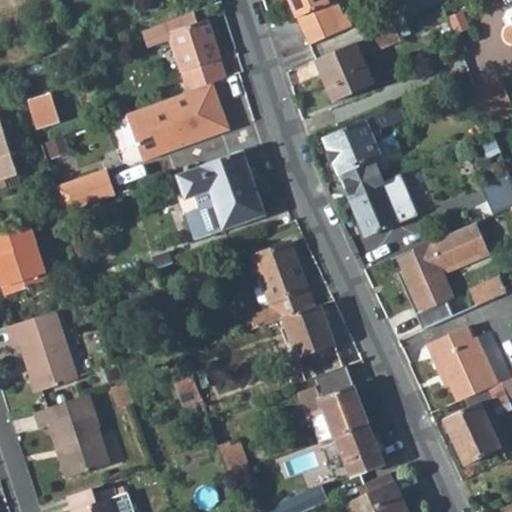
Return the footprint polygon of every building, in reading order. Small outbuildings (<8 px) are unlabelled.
[(288,0),(307,44),(340,30),(327,0),(288,0)] [(343,15),(336,0),(327,0),(340,30),(350,26),(345,14),(343,15)] [(473,7),(457,14),(464,31),(480,24),(473,7)] [(505,28),(511,25),(511,9),(503,13),(501,19),(505,28)] [(221,57),(207,19),(188,25),(184,14),(164,21),(168,32),(187,90),(212,81),(225,77),(226,77),(219,58),(221,57)] [(511,25),(505,28),(499,31),(496,34),(494,37),(494,41),(495,43),(498,45),(501,47),(507,46),(511,44),(511,25)] [(390,46),(384,32),(315,61),(333,104),(374,86),(362,58),(390,46)] [(473,89),(489,125),(511,115),(511,111),(498,78),(473,89)] [(227,129),(212,81),(187,90),(186,90),(124,112),(135,144),(159,136),(163,150),(227,129)] [(398,107),(381,114),(322,138),(349,201),(383,186),(381,181),(372,159),(381,156),(370,129),(387,129),(405,122),(398,107)] [(0,187),(7,186),(3,175),(18,170),(0,115),(0,187)] [(174,173),(183,197),(191,194),(196,208),(206,234),(263,214),(241,150),(215,158),(174,173)] [(113,194),(104,168),(52,185),(61,211),(113,194)] [(511,179),(509,173),(479,186),(486,202),(511,191),(511,179)] [(418,216),(400,174),(390,178),(381,181),(383,186),(349,201),(364,238),(418,216)] [(182,213),(192,239),(206,234),(196,208),(182,213)] [(0,277),(0,279),(5,293),(47,278),(30,223),(0,233),(0,277)] [(475,225),(397,258),(404,273),(399,275),(424,329),(449,318),(442,304),(452,299),(438,271),(486,250),(475,225)] [(271,308),(252,314),(255,321),(257,327),(282,318),(311,307),(288,241),(252,254),(271,308)] [(157,268),(171,263),(166,251),(153,256),(157,268)] [(473,308),(505,295),(498,278),(465,292),(473,308)] [(311,377),(343,366),(321,303),(311,307),(282,318),(305,380),(311,377)] [(3,328),(9,348),(18,345),(33,391),(74,378),(53,312),(3,328)] [(247,330),(257,327),(255,321),(245,325),(247,330)] [(437,374),(442,372),(456,401),(486,386),(496,382),(474,334),(470,336),(465,325),(423,344),(437,374)] [(333,434),(368,421),(347,365),(343,366),(311,377),(328,421),(333,434)] [(511,374),(500,380),(509,399),(511,397),(511,374)] [(180,406),(197,400),(189,376),(172,382),(180,406)] [(486,386),(496,405),(509,399),(500,380),(496,382),(486,386)] [(116,407),(131,402),(124,382),(110,387),(116,407)] [(30,413),(35,428),(45,425),(62,476),(106,463),(94,426),(97,425),(86,395),(30,413)] [(501,448),(479,402),(444,420),(465,466),(501,448)] [(222,475),(245,466),(240,454),(230,458),(214,413),(203,417),(222,475)] [(328,421),(315,425),(319,439),(333,434),(328,421)] [(349,474),(382,463),(368,421),(333,434),(319,439),(321,444),(336,439),(349,474)] [(136,511),(128,482),(98,491),(100,497),(116,493),(121,511),(136,511)] [(345,505),(347,511),(408,511),(394,482),(345,505)] [(298,511),(328,499),(321,483),(258,511),(298,511)] [(109,511),(105,498),(67,511),(109,511)]
